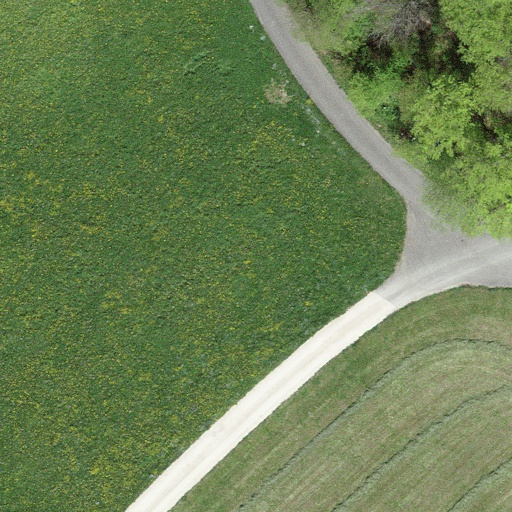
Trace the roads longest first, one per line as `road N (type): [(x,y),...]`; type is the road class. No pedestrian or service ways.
road 1 (track): [(465,255),(360,326),(227,441),(161,511)]
road 2 (track): [(280,0),(337,104),(465,255)]
